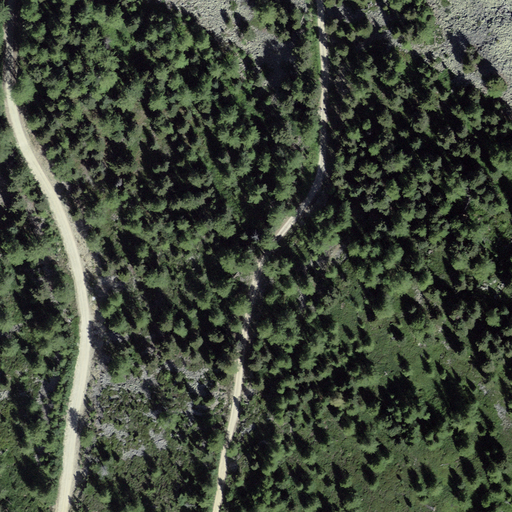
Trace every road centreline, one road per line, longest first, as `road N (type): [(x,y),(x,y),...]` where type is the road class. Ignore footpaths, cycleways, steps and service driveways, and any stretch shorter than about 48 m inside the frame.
road 1 (track): [(212,511),(263,264),(328,155),(320,0)]
road 2 (track): [(61,511),(85,308),(66,225),(20,135),(10,89),(11,0)]
